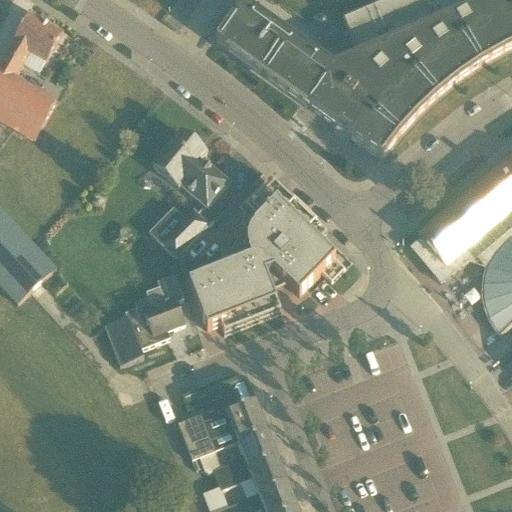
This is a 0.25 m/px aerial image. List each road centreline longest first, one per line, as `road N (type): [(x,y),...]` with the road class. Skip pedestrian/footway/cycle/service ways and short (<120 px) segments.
road 1 (residential): [(351,217),(166,72)]
road 2 (residential): [(511,431),(408,294),(381,283)]
road 3 (residential): [(351,217),(456,136),(511,106)]
road 4 (residential): [(325,511),(263,352)]
road 5 (residential): [(263,352),(368,312),(381,283)]
